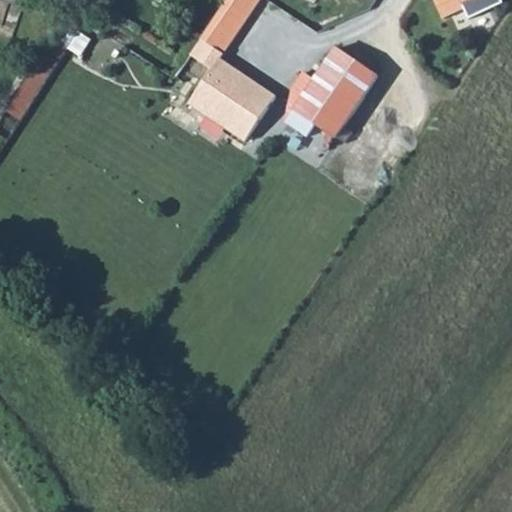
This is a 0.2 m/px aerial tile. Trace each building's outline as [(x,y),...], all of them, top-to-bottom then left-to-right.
[(80,0),(78,4),(92,14),(101,0),(80,0)] [(206,42),(224,55),(260,0),(226,0),(201,39),(206,42)] [(439,0),(445,14),(467,5),(464,0),(439,0)] [(0,134),(9,141),(84,26),(68,16),(0,121),(0,134)] [(196,56),(214,69),(224,55),(206,42),(196,56)] [(293,110),(335,139),(378,78),(336,49),(293,110)] [(280,98),(226,61),(196,105),(249,142),(280,98)]
